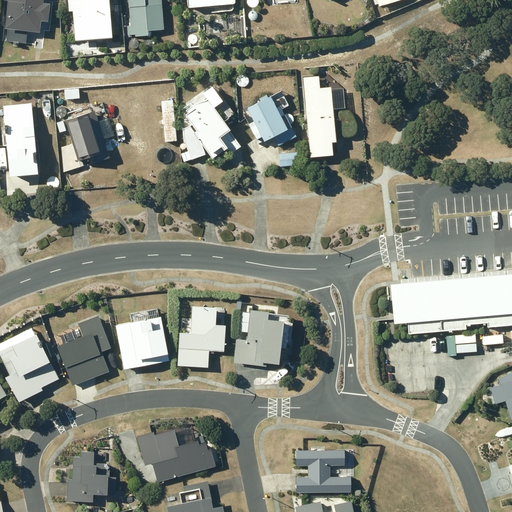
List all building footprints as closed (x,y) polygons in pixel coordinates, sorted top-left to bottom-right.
[(11,0),(12,21),(49,21),(49,0),(11,0)] [(68,0),(69,9),(73,8),(75,38),(113,36),(111,15),(115,15),(113,0),(68,0)] [(128,0),(130,24),(127,25),(128,33),(136,33),(136,34),(148,33),(148,29),(164,28),(161,0),(128,0)] [(333,151),(337,151),(336,137),(338,137),(337,121),(334,121),(331,85),(321,86),(320,74),(303,75),(310,155),(334,153),(333,151)] [(261,99),(247,106),(254,119),(248,122),(256,137),(261,134),(264,139),(273,134),(279,145),(283,142),(285,147),(292,143),(290,139),(297,135),(285,113),(282,115),(270,94),(268,95),(266,92),(259,96),(261,99)] [(194,106),(185,112),(198,129),(195,131),(190,125),(183,127),(183,138),(191,158),(205,153),(199,137),(200,136),(211,151),(221,143),(224,147),(227,145),(220,135),(230,127),(208,96),(197,100),(192,104),(194,106)] [(35,101),(3,104),(10,174),(40,171),(37,139),(35,140),(34,125),(37,125),(35,101)] [(174,101),(162,102),(166,141),(178,139),(174,101)] [(65,119),(73,143),(61,146),(63,170),(83,164),(81,158),(85,157),(86,159),(93,157),(94,160),(110,155),(95,109),(65,119)] [(55,118),(55,126),(63,125),(63,117),(55,118)] [(298,151),(279,153),(280,167),(300,165),(298,151)] [(511,273),(380,285),(383,325),(458,318),(458,320),(511,314),(511,273)] [(181,334),(180,345),(222,348),(223,327),(212,326),(213,309),(207,309),(207,307),(201,307),(201,308),(194,308),(193,335),(181,334)] [(248,336),(257,337),(255,358),(279,361),(284,318),(268,317),(269,309),(251,307),(248,336)] [(62,344),(75,381),(110,369),(103,350),(115,346),(104,313),(80,321),(85,336),(62,344)] [(118,323),(125,367),(172,359),(165,315),(118,323)] [(59,377),(37,332),(0,349),(0,353),(10,373),(6,375),(18,401),(42,389),(41,386),(59,377)] [(233,361),(253,363),(255,344),(244,343),(245,338),(236,337),(233,361)] [(180,350),(179,363),(205,365),(206,352),(180,350)] [(451,425),(460,432),(479,408),(471,401),(451,425)] [(492,429),(494,440),(509,436),(506,426),(492,429)] [(153,463),(157,481),(219,466),(214,446),(211,447),(209,441),(202,442),(201,440),(181,445),(177,429),(156,434),(155,430),(139,434),(147,465),(153,463)] [(68,478),(66,499),(92,501),(93,492),(115,493),(116,476),(109,475),(109,472),(97,471),(97,463),(93,462),(94,451),(81,450),(81,455),(73,455),(71,478),(68,478)] [(299,476),(300,491),(353,490),(353,474),(332,474),(332,464),(346,464),(346,451),(299,451),(299,465),(310,464),(310,476),(299,476)] [(200,487),(200,490),(181,494),(182,501),(167,504),(168,511),(224,511),(223,503),(213,506),(207,479),(183,484),(184,490),(200,487)] [(296,504),(297,511),(356,511),(353,499),(335,503),(337,511),(326,511),(323,499),(296,504)]
